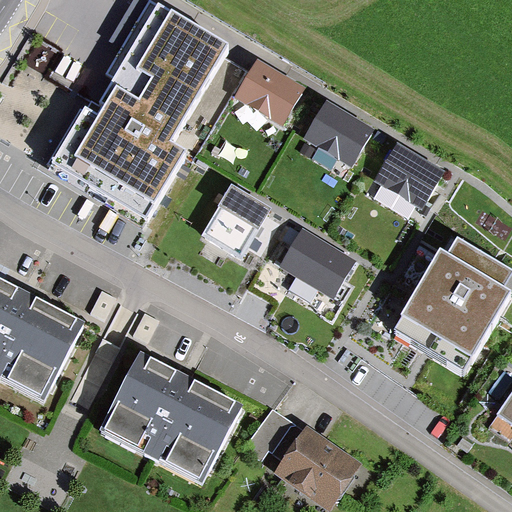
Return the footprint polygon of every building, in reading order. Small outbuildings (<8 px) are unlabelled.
[(226,56),(149,11),(105,84),(115,90),(95,124),(81,116),(50,168),(147,226),(184,164),(168,154),(226,56)] [(304,94),(258,69),(238,104),(249,111),(245,119),(264,129),(269,121),(284,129),(304,94)] [(373,136),(328,110),(308,144),(353,170),(373,136)] [(446,175),(396,147),(373,187),(423,215),(446,175)] [(269,217),(228,194),(201,241),(242,264),(269,217)] [(357,265),(302,233),(281,269),(336,301),(357,265)] [(507,301),(441,262),(398,335),(465,374),(507,301)] [(83,335),(0,290),(0,386),(44,409),(83,335)] [(242,418),(135,362),(94,440),(202,496),(242,418)] [(511,401),(499,420),(511,428),(511,401)] [(342,511),(364,481),(270,418),(242,459),(266,476),(277,460),(295,473),(284,489),(318,511),(342,511)]
